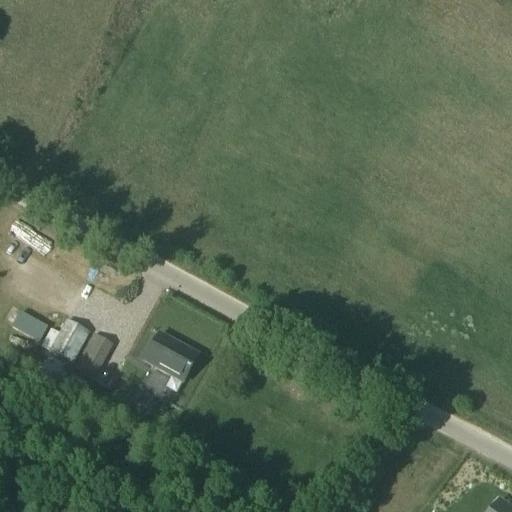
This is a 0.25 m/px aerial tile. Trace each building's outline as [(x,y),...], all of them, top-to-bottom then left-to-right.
[(10,332),(41,343),(47,325),(16,314),(10,332)] [(89,334),(65,322),(49,353),(72,365),(89,334)] [(196,357),(158,336),(144,362),(182,383),(196,357)] [(112,347),(92,337),(74,371),(94,382),(112,347)] [(86,386),(70,378),(62,393),(79,401),(86,386)]
